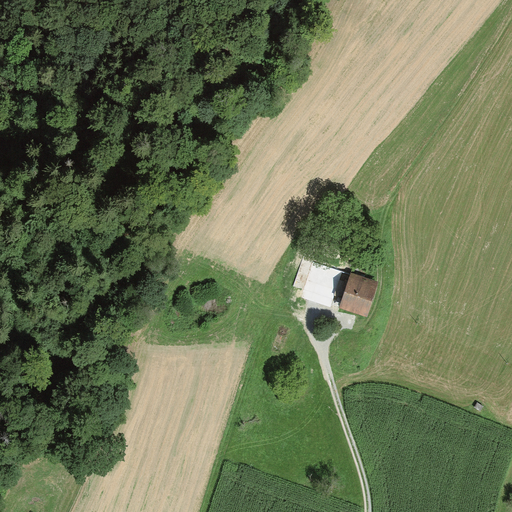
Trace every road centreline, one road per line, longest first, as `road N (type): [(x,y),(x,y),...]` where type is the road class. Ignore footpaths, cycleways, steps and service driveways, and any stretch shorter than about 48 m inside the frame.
road 1 (track): [(69,511),(85,476),(92,402),(147,222),(298,0)]
road 2 (track): [(365,511),(307,317)]
